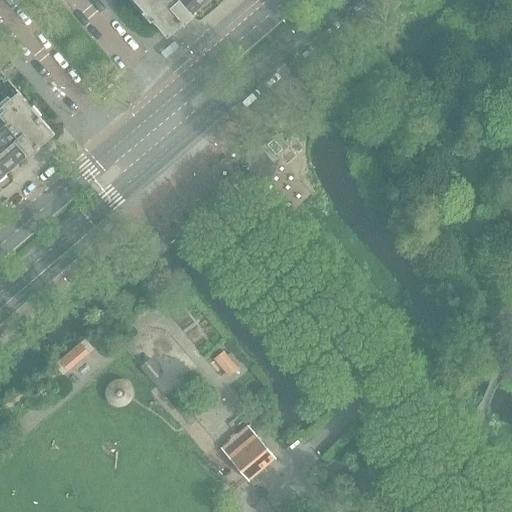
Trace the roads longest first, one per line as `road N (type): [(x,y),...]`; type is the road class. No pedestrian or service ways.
road 1 (secondary): [(193,129),(344,0)]
road 2 (secondary): [(0,294),(137,177)]
road 3 (residential): [(0,8),(112,149)]
road 4 (secondary): [(287,0),(168,101)]
road 5 (secondary): [(112,149),(0,245)]
road 6 (residential): [(168,101),(81,0)]
